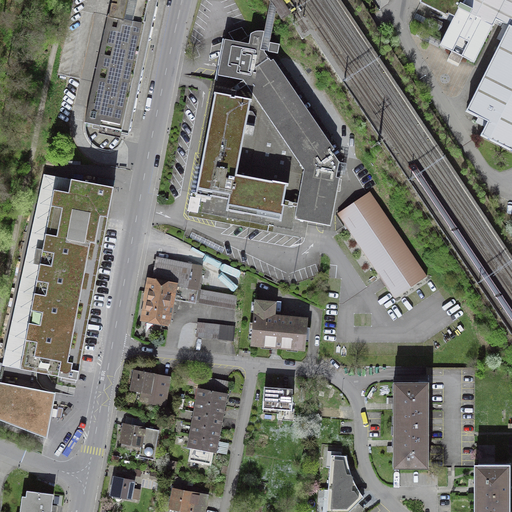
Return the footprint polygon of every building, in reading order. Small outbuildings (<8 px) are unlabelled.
[(109,0),(83,119),(118,127),(146,0),(109,0)] [(290,19),(277,0),(261,0),(265,6),(259,34),(248,36),(247,47),(224,44),(219,65),(216,78),(240,85),(300,175),(290,223),(314,228),(327,231),(339,163),(274,66),(265,57),(273,18),(277,25),(290,19)] [(509,26),(511,20),(511,0),(421,0),(453,17),(440,46),(475,63),(497,19),(509,26)] [(511,27),(509,26),(465,116),(483,126),(477,139),(511,156),(511,27)] [(246,106),(207,98),(188,193),(222,199),(219,211),(273,221),(279,192),(231,182),(246,106)] [(69,193),(54,190),(42,250),(36,249),(34,264),(39,265),(20,368),(77,379),(113,188),(88,183),(88,181),(86,181),(85,182),(71,180),(69,193)] [(372,196),(337,220),(392,303),(427,280),(372,196)] [(202,267),(154,257),(141,322),(169,328),(174,298),(195,303),(202,267)] [(232,290),(245,291),(246,279),(233,279),(232,290)] [(238,296),(202,290),(200,303),(236,309),(238,296)] [(275,302),(256,301),(252,343),(304,349),(307,319),(298,318),(298,320),(289,319),(288,322),(282,322),(283,316),(274,315),(275,302)] [(235,325),(199,321),(197,336),(234,340),(235,325)] [(153,376),(134,373),(131,392),(142,394),(140,404),(166,409),(171,379),(153,376)] [(199,388),(226,393),(228,384),(201,379),(199,388)] [(397,382),(397,425),(428,425),(428,382),(397,382)] [(278,388),(265,387),(263,412),(279,413),(278,420),(293,421),(294,410),(291,409),(293,389),(283,389),(283,386),(278,386),(278,388)] [(224,405),(226,393),(199,388),(197,400),(224,405)] [(0,419),(47,438),(53,403),(0,392),(0,419)] [(222,417),(224,405),(197,400),(195,412),(222,417)] [(220,428),(222,417),(195,412),(193,423),(220,428)] [(217,440),(220,428),(193,423),(191,435),(217,440)] [(428,467),(428,425),(397,425),(397,467),(428,467)] [(147,432),(120,426),(118,435),(116,444),(143,450),(147,432)] [(215,452),(217,440),(191,435),(189,446),(193,447),(191,458),(209,462),(211,451),(215,452)] [(220,443),(219,452),(228,453),(228,444),(220,443)] [(346,456),(331,455),(329,489),(352,491),(353,478),(349,469),(346,456)] [(177,462),(169,460),(168,468),(175,469),(177,462)] [(478,465),(478,511),(511,511),(511,465),(478,465)] [(134,481),(114,477),(113,486),(111,494),(130,498),(134,481)] [(189,486),(176,483),(171,510),(181,511),(202,511),(206,495),(188,492),(189,486)] [(352,491),(329,489),(326,511),(348,511),(363,497),(359,491),(352,491)] [(50,511),(51,511),(53,494),(27,490),(24,511),(50,511)]
